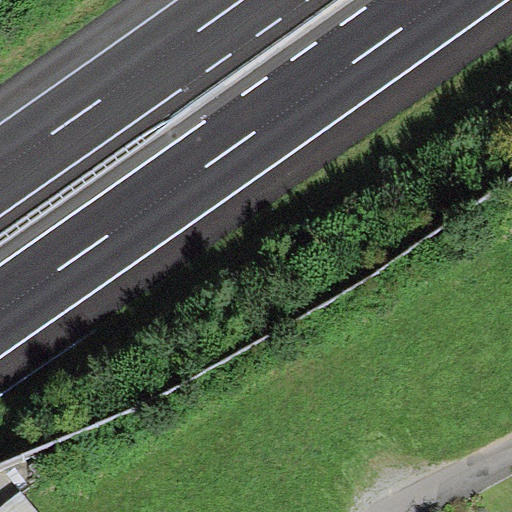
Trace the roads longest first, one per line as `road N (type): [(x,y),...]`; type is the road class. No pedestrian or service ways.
road 1 (motorway): [(0,310),(441,0)]
road 2 (motorway): [(241,0),(0,169)]
road 3 (residential): [(511,451),(403,511)]
